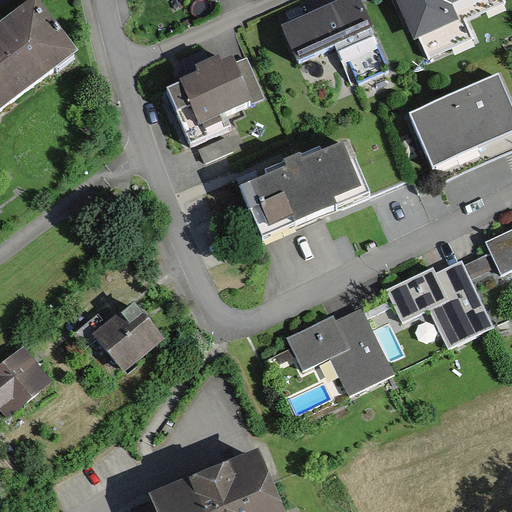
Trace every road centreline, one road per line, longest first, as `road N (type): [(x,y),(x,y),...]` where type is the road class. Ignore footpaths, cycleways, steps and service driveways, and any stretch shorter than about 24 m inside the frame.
road 1 (residential): [(122,71),(145,149),(211,306),(233,324),(250,324),(511,203)]
road 2 (residential): [(291,0),(122,71)]
road 3 (residential): [(84,511),(216,425)]
